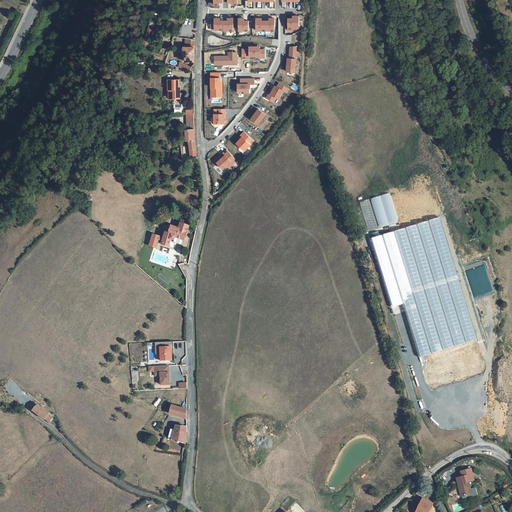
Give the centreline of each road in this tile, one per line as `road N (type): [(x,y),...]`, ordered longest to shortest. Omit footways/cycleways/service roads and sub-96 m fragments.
road 1 (track): [(307,0),(302,99),(382,330),(416,457),(429,475)]
road 2 (unclassified): [(202,150),(187,491),(198,511)]
road 3 (residential): [(202,150),(241,116),(270,75),(282,11),(201,12)]
road 4 (track): [(173,502),(101,466),(12,379)]
road 5 (track): [(302,99),(205,203)]
road 6 (unclassified): [(201,12),(202,150)]
